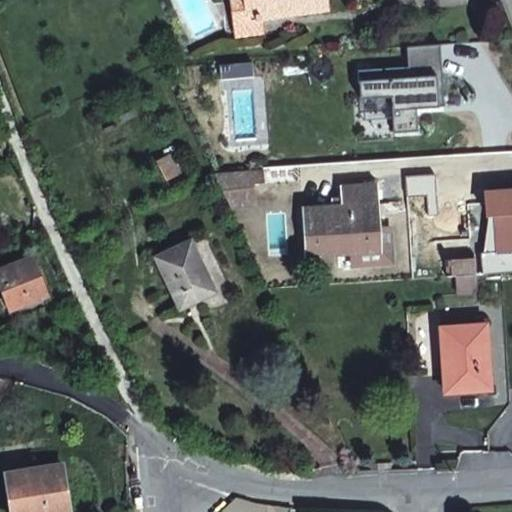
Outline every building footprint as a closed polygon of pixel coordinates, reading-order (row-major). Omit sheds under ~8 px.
[(222,0),(227,38),(283,29),(281,14),(254,17),(252,0),(222,0)] [(252,0),(254,17),(281,14),(281,10),(327,4),(326,0),(252,0)] [(453,43),(421,45),(422,67),(372,70),(375,98),(405,96),(408,132),(432,130),(430,112),(428,110),(427,107),(459,104),(453,43)] [(220,175),(221,188),(264,186),(263,172),(220,175)] [(380,253),(378,204),(377,185),(342,187),(343,207),(304,208),(307,257),(345,254),(380,253)] [(217,292),(191,242),(158,259),(183,309),(217,292)] [(48,293),(35,261),(4,274),(16,306),(48,293)] [(444,330),(447,393),(491,391),(487,328),(444,330)] [(66,511),(61,468),(9,476),(13,505),(8,506),(9,511),(66,511)]
